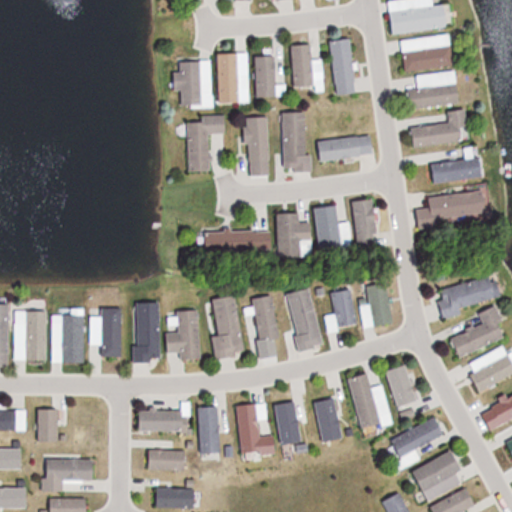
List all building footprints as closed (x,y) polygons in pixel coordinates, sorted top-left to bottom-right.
[(451,27),(449,3),(434,4),(433,0),(389,0),(393,32),(451,27)] [(406,70),(455,64),(451,33),(402,39),(406,70)] [(358,92),(352,37),(332,39),(337,94),(358,92)] [(292,44),(294,88),(315,87),(313,43),(292,44)] [(218,53),(218,103),(240,103),(240,53),(218,53)] [(278,55),(256,55),(256,96),(278,96),(278,55)] [(213,106),(210,58),(177,61),(179,90),(183,89),(184,108),(213,106)] [(462,102),(457,70),(418,77),(419,87),(408,88),(411,109),(462,102)] [(450,122),(412,127),(414,147),(471,140),(467,108),(449,111),(450,122)] [(313,171),(313,153),(307,153),(307,112),(283,111),(283,171),(313,171)] [(210,133),(227,133),(226,115),(200,115),(200,120),(189,121),(190,171),(211,171),(210,133)] [(270,175),(269,116),(247,117),(248,175),(270,175)] [(374,154),(372,135),(318,140),(320,159),(374,154)] [(467,159),(432,163),(434,183),(486,177),(483,154),(475,155),(474,148),(466,149),(467,159)] [(429,196),(430,207),(416,209),(418,225),(492,216),(489,188),(429,196)] [(351,201),(358,248),(381,245),(374,198),(351,201)] [(343,249),(336,204),(315,208),(322,252),(343,249)] [(312,255),(311,221),(301,222),(301,212),(277,212),(278,256),(312,255)] [(207,230),(207,252),(270,252),(270,230),(207,230)] [(463,313),(462,307),(499,297),(493,274),(442,288),(444,299),(438,300),(443,318),(463,313)] [(366,285),(368,302),(361,303),(365,327),(394,322),(388,282),(366,285)] [(286,293),(300,350),(324,344),(311,287),(286,293)] [(335,313),(326,314),(328,329),(357,325),(352,289),(331,292),(335,313)] [(280,337),(273,294),(252,298),(260,340),(280,337)] [(237,295),(210,299),(218,357),(245,354),(237,295)] [(135,302),(136,361),(162,361),(160,301),(135,302)] [(0,303),(0,366),(10,367),(9,303),(0,303)] [(509,336),(497,305),(480,312),(484,324),(452,336),(459,356),(509,336)] [(92,316),(92,344),(103,344),(103,356),(123,356),(123,307),(102,307),(102,316),(92,316)] [(202,358),(199,312),(177,314),(179,330),(167,331),(169,353),(181,352),(182,359),(202,358)] [(85,362),(85,314),(53,314),(53,362),(85,362)] [(482,390),(511,375),(511,354),(507,344),(469,362),(482,390)] [(419,399),(407,365),(387,371),(399,406),(419,399)] [(349,378),(361,428),(382,424),(370,373),(349,378)] [(282,446),(303,444),(296,390),(275,392),(282,446)] [(492,430),(511,418),(511,395),(482,412),(492,430)] [(237,404),(242,452),(263,450),(258,402),(237,404)] [(199,406),(199,452),(220,451),(220,406),(199,406)] [(0,430),(26,431),(26,408),(0,407),(0,430)] [(59,441),(59,409),(38,409),(38,441),(59,441)] [(141,409),(141,431),(190,431),(190,409),(141,409)] [(402,467),(421,458),(416,449),(446,435),(437,417),(391,438),(401,460),(399,461),(402,467)] [(149,469),(187,469),(187,449),(149,449),(149,469)] [(414,470),(429,499),(454,486),(449,477),(464,470),(454,450),(414,470)] [(43,491),(64,492),(64,480),(94,480),(95,458),(44,457),(43,491)] [(462,511),(477,505),(469,487),(430,505),(433,511),(462,511)] [(196,488),(157,488),(157,508),(196,508),(196,488)] [(411,511),(402,491),(385,500),(390,511),(411,511)] [(49,511),(87,511),(87,499),(50,499),(49,511)]
